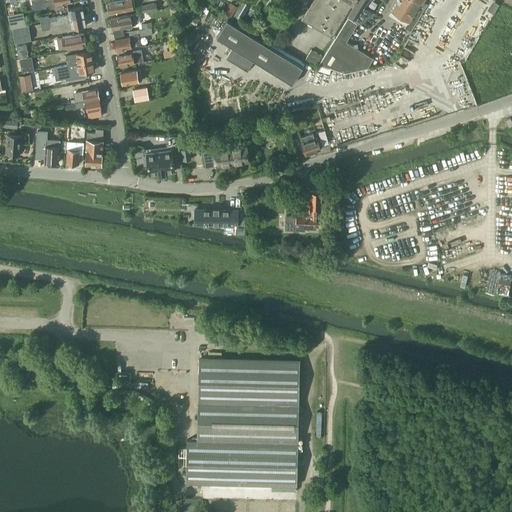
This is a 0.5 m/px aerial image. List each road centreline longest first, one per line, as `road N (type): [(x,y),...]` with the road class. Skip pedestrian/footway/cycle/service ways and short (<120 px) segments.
road 1 (unclassified): [(122,181),(220,189),(511,101)]
road 2 (residential): [(122,181),(94,0)]
road 3 (unknown): [(459,119),(431,85),(406,72),(303,93)]
road 4 (unclassified): [(122,181),(0,171)]
